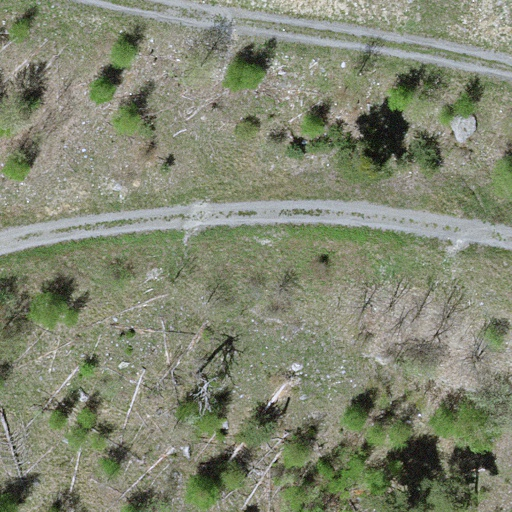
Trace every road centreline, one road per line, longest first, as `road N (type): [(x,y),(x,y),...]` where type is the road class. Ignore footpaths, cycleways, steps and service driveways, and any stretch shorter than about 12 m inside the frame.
road 1 (track): [(0,244),(96,228),(267,219),(511,242)]
road 2 (track): [(511,82),(58,0)]
